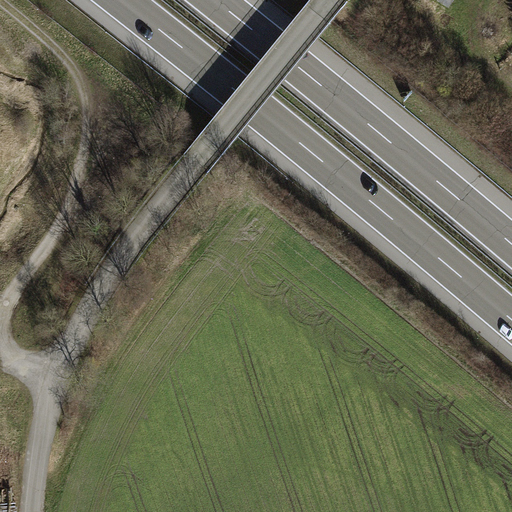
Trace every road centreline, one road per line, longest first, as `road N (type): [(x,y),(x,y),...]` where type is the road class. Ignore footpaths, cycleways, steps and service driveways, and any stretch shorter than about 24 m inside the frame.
road 1 (motorway): [(120,0),(511,321)]
road 2 (motorway): [(511,242),(216,0)]
